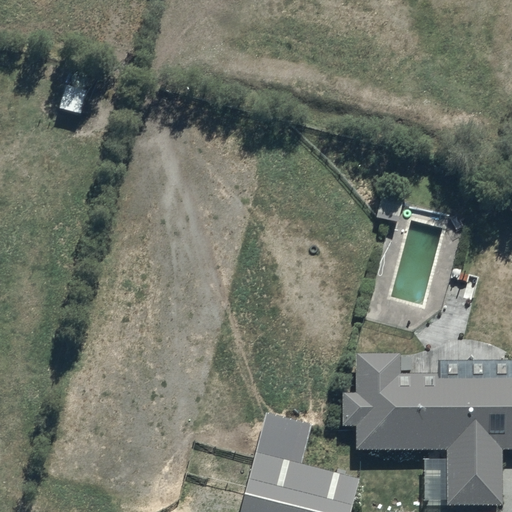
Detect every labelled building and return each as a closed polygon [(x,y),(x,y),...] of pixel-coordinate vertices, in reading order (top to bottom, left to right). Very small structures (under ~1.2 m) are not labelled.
[(87,94),(65,89),(59,113),(81,119),(87,94)] [(381,195),(375,220),(397,226),(404,201),(381,195)] [(354,450),(444,449),(444,506),(499,505),(499,450),(511,449),(511,359),(435,360),(435,373),(397,373),(397,353),(354,353),(354,393),(339,393),(340,426),(354,426),(354,450)] [(309,424),(264,412),(254,452),(299,463),(309,424)] [(235,511),(347,511),(356,479),(251,452),(235,511)]
